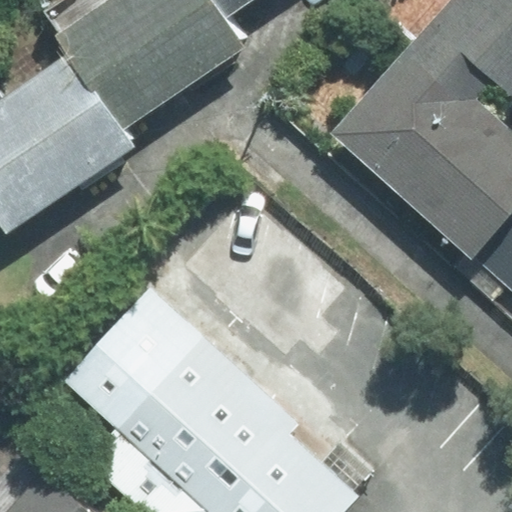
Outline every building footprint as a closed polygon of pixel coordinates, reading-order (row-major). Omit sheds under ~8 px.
[(0,98),(0,205),(19,235),(150,153),(136,130),(259,54),(231,9),(244,0),(91,0),(59,20),(78,50),(0,98)] [(511,0),(463,0),(349,129),(511,273),(511,108),(509,106),(511,102),(511,0)] [(349,325),(331,309),(353,285),(245,189),(178,264),(286,360),(304,340),(321,355),(349,325)] [(193,328),(148,287),(74,383),(135,433),(113,460),(176,511),(357,511),(379,486),(271,396),(193,328)] [(2,511),(114,511),(52,457),(2,511)]
